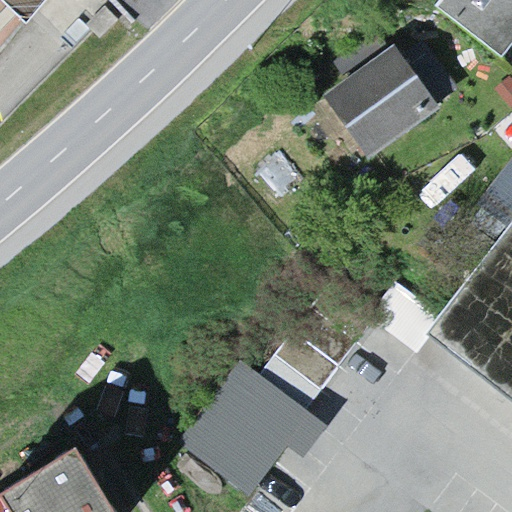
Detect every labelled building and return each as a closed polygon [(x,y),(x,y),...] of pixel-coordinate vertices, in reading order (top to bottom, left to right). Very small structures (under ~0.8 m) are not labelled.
[(6,0),(26,21),(42,0),(6,0)] [(511,0),(437,0),(434,5),(500,57),(511,42),(511,0)] [(392,34),(317,86),(367,149),(460,83),(419,32),(400,44),(392,34)] [(511,211),(436,308),(388,277),(358,314),(311,287),(255,366),(235,356),(176,438),(251,492),(368,319),(415,353),(435,326),(511,389),(511,211)] [(124,511),(82,442),(6,488),(21,511),(124,511)] [(21,511),(6,488),(0,491),(0,511),(21,511)]
